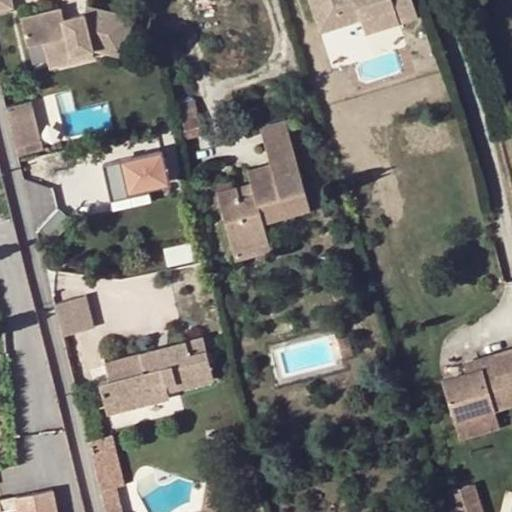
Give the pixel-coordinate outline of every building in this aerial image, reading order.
[(12,0),(0,0),(0,11),(15,8),(12,0)] [(339,0),(336,1),(335,0),(306,0),(319,35),(391,12),(395,28),(415,22),(407,0),(339,0)] [(59,6),(20,16),(27,45),(43,41),(48,61),(93,50),(124,58),(134,15),(86,3),(84,11),(62,17),(59,6)] [(48,61),(50,69),(95,57),(93,50),(48,61)] [(6,105),(18,155),(44,148),(31,99),(6,105)] [(199,109),(181,114),(186,135),(203,131),(199,109)] [(312,209),(287,122),(261,128),(272,163),(249,170),(253,187),(255,193),(241,197),(240,191),(238,185),(219,192),(234,245),(269,235),(265,222),(312,209)] [(169,181),(162,151),(103,164),(111,200),(132,195),(131,190),(148,186),(169,181)] [(148,186),(131,190),(132,195),(149,191),(148,186)] [(255,193),(253,187),(240,191),(241,197),(255,193)] [(272,247),(269,235),(234,245),(237,257),(272,247)] [(86,295),(54,302),(62,335),(94,327),(86,295)] [(132,399),(134,406),(172,397),(170,390),(215,379),(209,352),(191,356),(188,343),(106,363),(110,380),(101,382),(106,406),(132,399)] [(511,404),(511,348),(490,356),(493,361),(482,365),(483,369),(484,372),(477,375),(476,371),(444,381),(458,422),(496,409),(511,404)] [(108,413),(134,406),(132,399),(106,406),(108,413)] [(500,422),(496,409),(458,422),(462,434),(500,422)] [(113,434),(89,440),(106,511),(122,511),(116,486),(125,484),(113,434)] [(483,511),(475,483),(445,492),(451,511),(483,511)] [(57,511),(53,491),(0,500),(0,511),(57,511)]
